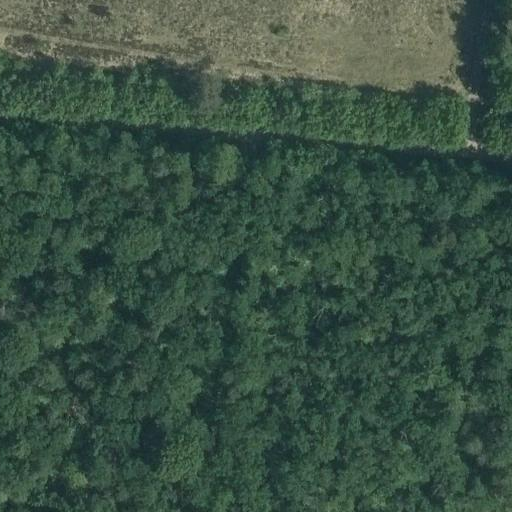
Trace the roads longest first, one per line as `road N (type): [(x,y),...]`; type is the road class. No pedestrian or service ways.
road 1 (track): [(202,511),(252,131)]
road 2 (track): [(252,131),(0,112)]
road 3 (track): [(469,151),(252,131)]
road 4 (track): [(469,151),(494,0)]
